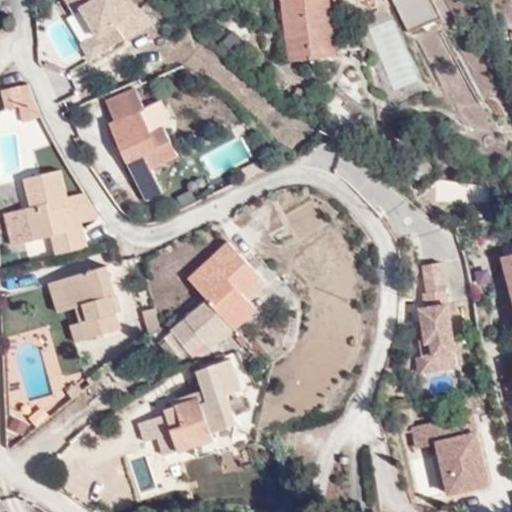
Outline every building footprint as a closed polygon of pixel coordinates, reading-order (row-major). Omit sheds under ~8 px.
[(80,0),(64,10),(74,24),(81,20),(105,61),(156,34),(155,31),(119,0),(80,0)] [(427,0),(279,0),(287,72),(337,67),(330,4),(382,0),(387,0),(410,42),(441,27),(427,0)] [(54,55),(64,69),(86,55),(60,15),(31,33),(48,59),(54,55)] [(0,117),(15,114),(18,121),(21,128),(22,128),(22,129),(26,126),(34,124),(21,89),(0,96),(0,117)] [(137,98),(107,112),(115,132),(111,134),(128,172),(146,164),(152,178),(178,166),(165,137),(172,135),(162,111),(146,118),(137,98)] [(315,108),(299,102),(296,110),(312,116),(315,108)] [(200,156),(213,178),(253,155),(240,133),(200,156)] [(45,267),(77,259),(65,210),(58,211),(50,180),(13,189),(19,215),(10,218),(18,249),(39,244),(45,267)] [(174,282),(191,300),(194,305),(223,338),(247,317),(232,301),(252,283),(218,243),(174,282)] [(446,371),(429,267),(409,271),(415,309),(407,310),(411,340),(406,341),(409,361),(402,362),(405,378),(446,371)] [(511,272),(495,276),(511,343),(511,272)] [(95,276),(38,294),(46,323),(63,317),(68,332),(59,335),(64,351),(107,337),(102,320),(108,318),(95,276)] [(204,354),(223,338),(194,305),(160,337),(182,360),(196,347),(204,354)] [(148,336),(141,318),(131,322),(138,344),(148,336)] [(153,422),(168,465),(205,452),(202,444),(227,435),(217,406),(232,401),(221,369),(187,381),(198,412),(191,415),(189,410),(153,422)] [(62,409),(71,401),(65,393),(55,401),(62,409)] [(434,504),(478,493),(461,419),(417,429),(422,450),(434,504)] [(422,450),(417,429),(398,433),(403,454),(422,450)]
